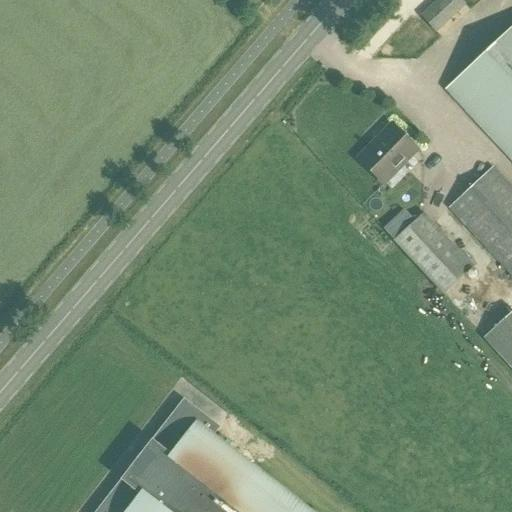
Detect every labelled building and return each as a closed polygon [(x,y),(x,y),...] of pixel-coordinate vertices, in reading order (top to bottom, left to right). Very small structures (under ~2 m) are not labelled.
[(446,0),(440,0),(422,18),(433,29),(455,9),(446,0)] [(511,29),(447,89),(511,159),(511,29)] [(384,185),(418,150),(391,125),(358,159),(384,185)] [(449,209),(511,278),(511,185),(494,167),(449,209)] [(443,295),(473,267),(424,215),(395,242),(443,295)] [(511,368),(511,314),(485,339),(511,368)] [(311,511),(212,434),(217,428),(183,402),(97,511),(311,511)]
